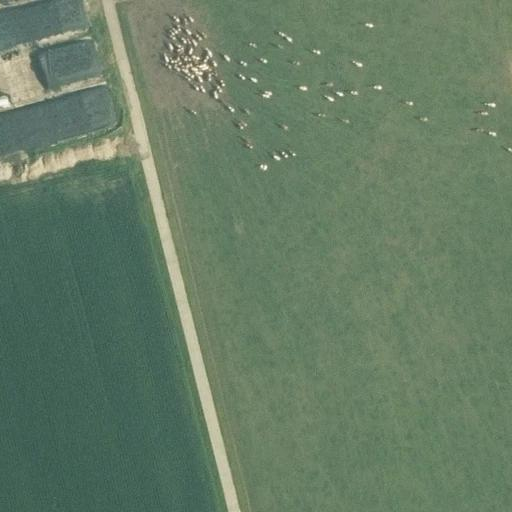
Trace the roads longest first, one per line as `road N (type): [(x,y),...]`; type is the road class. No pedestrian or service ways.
road 1 (track): [(108,0),(233,511)]
road 2 (track): [(142,140),(0,176)]
